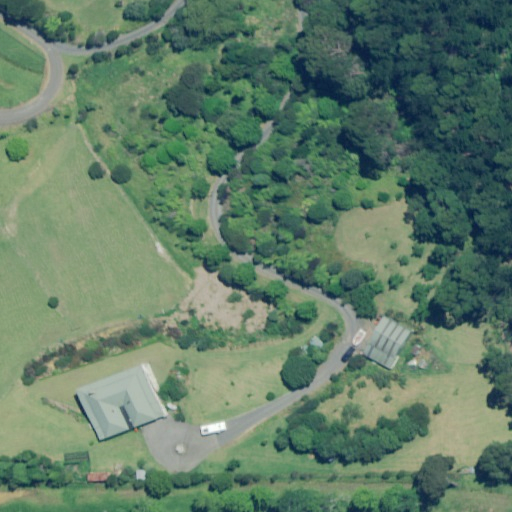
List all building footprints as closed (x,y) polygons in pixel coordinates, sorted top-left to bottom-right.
[(413,332),(388,317),(366,354),(392,369),(413,332)] [(327,346),(319,333),(296,348),(304,361),(327,346)] [(425,344),(417,340),(411,353),(419,357),(425,344)] [(134,429),(126,407),(131,405),(139,427),(168,416),(148,363),(83,388),(103,441),(134,429)] [(112,470),(88,470),(88,481),(112,481),(112,470)]
